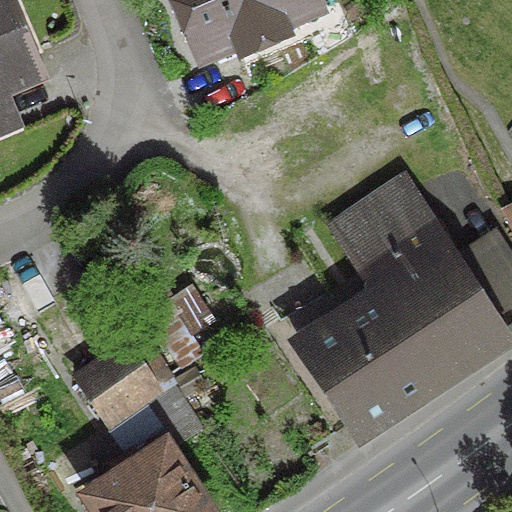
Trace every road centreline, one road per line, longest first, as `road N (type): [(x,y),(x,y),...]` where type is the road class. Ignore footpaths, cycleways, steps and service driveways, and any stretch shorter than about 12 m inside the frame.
road 1 (residential): [(0,243),(80,184),(117,135),(115,73),(92,0)]
road 2 (primary): [(387,511),(511,419)]
